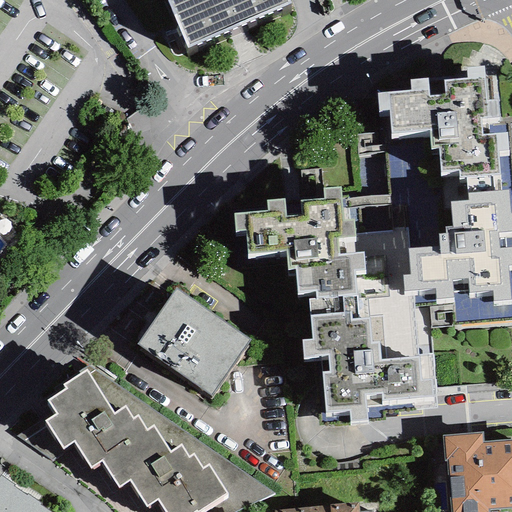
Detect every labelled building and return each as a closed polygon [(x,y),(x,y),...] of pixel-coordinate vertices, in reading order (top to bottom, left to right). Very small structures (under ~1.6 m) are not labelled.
[(288,0),(166,0),(186,48),(291,5),(288,0)] [(390,111),(391,133),(429,130),(431,150),(439,149),(440,172),(458,171),(458,177),(466,177),(467,200),(449,201),(451,227),(443,227),(444,234),(438,234),(439,246),(408,249),(410,274),(402,275),(403,292),(435,290),(436,306),(428,307),(430,328),(455,326),(455,324),(511,319),(511,247),(499,248),(497,232),(511,231),(511,171),(509,134),(481,136),(479,116),(486,116),(483,78),(443,81),(444,94),(429,95),(428,78),(410,80),(411,90),(377,93),(378,112),(390,111)] [(382,413),(437,408),(433,356),(379,361),(379,342),(370,342),(369,318),(358,319),(357,296),(355,296),(353,270),(364,269),(363,252),(337,255),(336,239),(354,237),(354,220),(349,220),(347,198),(341,199),(340,188),(323,189),(324,200),(301,200),(302,216),(285,217),(283,200),(267,201),(267,212),(234,214),(236,231),(244,230),(247,254),(285,251),(287,270),(295,268),(297,293),(315,291),(315,299),(308,299),(312,341),(302,341),(304,357),(328,355),(329,372),(322,372),(325,412),(348,410),(349,422),(382,420),(382,413)] [(175,288),(136,344),(211,397),(250,341),(175,288)] [(199,511),(228,494),(208,464),(202,468),(193,454),(189,457),(181,445),(170,451),(153,425),(147,429),(138,415),(133,419),(124,406),(114,413),(86,371),(64,385),(66,388),(47,401),(55,414),(44,421),(62,449),(73,442),(90,468),(102,461),(118,487),(129,480),(146,506),(156,499),(164,511),(199,511)] [(447,461),(450,511),(488,511),(489,510),(511,508),(511,439),(484,442),(482,432),(442,436),(444,461),(447,461)] [(0,511),(50,511),(39,505),(41,503),(27,493),(25,495),(13,487),(14,485),(0,475),(0,474),(0,511)] [(143,511),(135,496),(123,502),(127,511),(143,511)] [(359,511),(358,503),(274,511),(359,511)]
